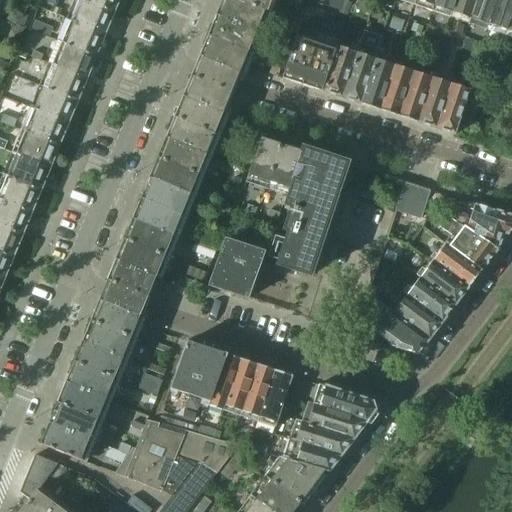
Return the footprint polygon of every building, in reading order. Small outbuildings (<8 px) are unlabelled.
[(113,12),(86,1),(84,0),(74,0),(66,19),(77,23),(104,34),(113,12)] [(117,0),(84,0),(86,1),(113,12),(117,0)] [(265,14),(230,0),(221,0),(214,17),(257,35),(265,14)] [(271,0),(230,0),(265,14),(271,0)] [(285,0),(284,3),(298,9),(302,0),(285,0)] [(335,0),(332,9),(339,11),(342,0),(340,0),(335,0)] [(433,9),(435,0),(415,0),(414,3),(433,9)] [(450,14),(454,0),(435,0),(433,9),(450,14)] [(469,21),(475,0),(454,0),(450,14),(462,18),(469,21)] [(487,27),(495,0),(475,0),(469,21),(476,23),(487,27)] [(505,33),(511,12),(511,0),(495,0),(487,27),(498,30),(505,33)] [(370,14),(372,6),(358,2),(356,10),(370,14)] [(52,6),(49,11),(60,16),(62,10),(52,6)] [(373,10),(370,18),(379,21),(382,13),(373,10)] [(511,12),(505,33),(501,48),(508,50),(511,37),(511,12)] [(214,17),(206,38),(248,55),(257,35),(214,17)] [(392,18),(389,28),(400,32),(403,22),(392,18)] [(104,34),(77,23),(66,19),(57,41),(68,46),(95,57),(104,34)] [(35,21),(31,30),(40,34),(44,25),(35,21)] [(426,37),(440,41),(443,31),(429,27),(426,37)] [(315,43),(295,36),(281,79),(301,86),(315,43)] [(279,37),(277,43),(287,47),(289,41),(279,37)] [(248,55),(206,38),(198,58),(240,75),(248,55)] [(95,57),(68,46),(57,41),(48,64),(59,68),(85,79),(95,57)] [(287,47),(277,43),(275,49),(285,53),(287,47)] [(336,50),(315,43),(301,86),(322,93),(336,50)] [(33,50),(31,57),(41,61),(43,54),(33,50)] [(336,50),(322,93),(342,99),(356,56),(336,50)] [(482,74),(508,81),(509,78),(511,79),(511,68),(511,65),(511,59),(489,52),(488,56),(482,54),(478,68),(483,69),(482,74)] [(356,56),(342,99),(361,105),(375,62),(356,56)] [(240,75),(198,58),(193,69),(190,77),(232,95),(236,86),(240,75)] [(393,68),(375,62),(361,105),(379,111),(393,68)] [(281,66),(270,63),(268,69),(278,73),(281,66)] [(85,79),(59,68),(48,64),(39,86),(50,90),(76,101),(85,79)] [(459,77),(462,67),(456,64),(452,75),(459,77)] [(13,67),(10,74),(17,76),(19,70),(13,67)] [(411,74),(393,68),(379,111),(397,117),(411,74)] [(430,81),(411,74),(397,117),(416,124),(430,81)] [(232,95),(190,77),(185,88),(182,97),(224,115),(229,103),(232,95)] [(449,87),(430,81),(416,124),(434,130),(449,87)] [(76,101),(50,90),(39,86),(30,108),(40,112),(67,123),(76,101)] [(468,93),(449,87),(434,130),(453,136),(468,93)] [(224,115),(182,97),(173,118),(216,136),(224,115)] [(67,123),(40,112),(30,108),(20,130),(31,135),(58,146),(67,123)] [(0,121),(13,128),(16,121),(0,115),(0,121)] [(173,118),(164,139),(207,156),(216,136),(173,118)] [(58,146),(31,135),(20,130),(11,153),(22,157),(49,168),(58,146)] [(256,134),(245,130),(240,145),(251,149),(256,134)] [(281,142),(261,135),(246,179),(266,186),(281,142)] [(164,139),(156,159),(199,177),(207,156),(164,139)] [(302,149),(281,142),(266,186),(287,193),(290,184),(296,164),(302,149)] [(298,186),(290,184),(287,193),(282,206),(290,208),(280,239),(284,240),(276,266),(309,277),(346,164),(302,149),(296,164),(304,167),(298,186)] [(49,168),(22,157),(11,153),(2,175),(13,179),(40,190),(49,168)] [(156,159),(148,179),(190,197),(199,177),(156,159)] [(237,190),(242,176),(244,171),(237,169),(230,188),(237,190)] [(40,190),(13,179),(2,175),(0,179),(0,199),(4,201),(31,212),(40,190)] [(148,179),(139,200),(182,217),(190,197),(148,179)] [(429,191),(405,183),(396,211),(419,219),(429,191)] [(210,198),(208,204),(229,212),(231,207),(210,198)] [(31,212),(4,201),(0,199),(0,225),(22,235),(31,212)] [(139,200),(131,221),(173,238),(182,217),(139,200)] [(511,219),(511,218),(475,206),(466,203),(463,215),(459,213),(456,221),(467,229),(495,250),(501,233),(507,235),(511,227),(511,219)] [(229,212),(208,204),(206,209),(227,217),(229,212)] [(268,222),(273,224),(280,206),(275,204),(268,222)] [(233,214),(231,220),(251,226),(253,220),(233,214)] [(495,250),(467,229),(456,221),(447,215),(438,227),(449,236),(447,237),(452,241),(447,246),(480,271),(495,250)] [(273,226),(254,220),(253,220),(251,226),(271,232),(273,226)] [(131,221),(123,241),(165,258),(173,238),(131,221)] [(22,235),(0,225),(0,251),(13,257),(22,235)] [(194,239),(192,245),(214,254),(216,248),(194,239)] [(165,258),(123,241),(114,261),(157,279),(165,258)] [(230,247),(222,244),(207,287),(246,300),(262,257),(254,255),(256,250),(231,242),(230,247)] [(480,271),(447,246),(444,244),(431,261),(467,288),(480,271)] [(214,254),(192,245),(190,250),(212,259),(214,254)] [(13,257),(0,251),(0,277),(3,279),(13,257)] [(386,251),(383,258),(394,263),(397,255),(386,251)] [(157,279),(114,261),(106,281),(149,298),(157,279)] [(467,288),(431,261),(418,278),(454,305),(467,288)] [(206,274),(184,265),(182,271),(204,280),(206,274)] [(454,305),(418,278),(405,295),(441,322),(454,305)] [(149,298),(106,281),(104,288),(98,301),(141,318),(146,306),(149,298)] [(386,298),(377,292),(373,288),(369,294),(374,298),(376,300),(382,305),(386,298)] [(365,306),(369,294),(363,291),(358,304),(365,306)] [(374,298),(369,294),(365,306),(371,309),(376,300),(374,298)] [(441,322),(405,295),(392,312),(428,339),(441,322)] [(141,318),(98,301),(90,322),(132,339),(141,318)] [(387,308),(381,317),(371,329),(388,343),(388,345),(390,347),(412,354),(418,352),(428,339),(392,312),(387,308)] [(90,322),(81,342),(124,360),(132,339),(90,322)] [(153,340),(150,347),(171,355),(173,349),(153,340)] [(81,342),(73,363),(116,380),(124,360),(81,342)] [(227,356),(186,342),(172,385),(179,388),(177,393),(207,402),(208,398),(213,399),(227,356)] [(227,356),(213,399),(210,408),(223,412),(240,360),(227,356)] [(257,366),(240,360),(223,412),(240,418),(257,366)] [(144,362),(142,367),(164,376),(166,371),(144,362)] [(73,363),(64,383),(107,401),(116,380),(73,363)] [(274,371),(257,366),(240,418),(258,423),(259,418),(274,371)] [(164,376),(142,367),(140,372),(162,382),(164,376)] [(291,377),(274,371),(259,418),(269,421),(268,426),(274,429),(285,398),(290,383),(291,377)] [(64,383),(56,403),(99,421),(107,401),(64,383)] [(295,402),(300,386),(290,383),(285,398),(295,402)] [(372,403),(323,387),(317,408),(364,424),(374,411),(372,403)] [(56,403),(48,424),(91,441),(99,421),(56,403)] [(364,424),(317,408),(313,407),(307,426),(351,441),(364,424)] [(188,411),(185,420),(194,422),(196,413),(188,411)] [(162,417),(160,424),(166,426),(169,419),(162,417)] [(176,421),(169,419),(166,426),(173,429),(176,421)] [(163,489),(187,433),(180,431),(173,429),(166,426),(160,424),(148,421),(135,451),(132,449),(127,456),(121,465),(114,474),(162,493),(163,489)] [(182,423),(176,421),(173,429),(180,431),(182,423)] [(189,425),(182,423),(180,431),(187,433),(189,425)] [(48,424),(39,445),(82,463),(91,441),(48,424)] [(351,441),(307,426),(300,424),(294,443),(338,458),(351,441)] [(196,428),(189,425),(187,433),(194,435),(196,428)] [(217,432),(204,427),(203,430),(200,437),(214,441),(217,432)] [(203,430),(196,428),(194,435),(200,437),(203,430)] [(234,453),(236,448),(214,441),(200,437),(194,435),(187,433),(163,489),(174,497),(185,483),(181,481),(194,463),(201,465),(216,476),(234,453)] [(338,458),(294,443),(288,441),(282,459),(326,474),(338,458)] [(268,447),(251,442),(249,450),(266,455),(268,447)] [(121,444),(117,451),(127,455),(130,448),(121,444)] [(121,465),(127,456),(108,448),(103,457),(121,465)] [(242,458),(246,451),(236,448),(234,453),(237,455),(242,458)] [(242,458),(237,455),(234,458),(241,464),(244,460),(242,458)] [(35,456),(19,493),(29,500),(32,502),(42,489),(52,477),(61,466),(35,456)] [(326,474),(282,459),(279,457),(265,475),(304,504),(326,474)] [(241,464),(234,458),(231,463),(238,468),(241,464)] [(181,481),(185,483),(201,495),(216,476),(201,465),(194,463),(181,481)] [(238,468),(231,463),(228,466),(235,472),(238,468)] [(63,481),(66,473),(67,471),(68,469),(61,466),(52,477),(63,481)] [(235,472),(228,466),(225,470),(233,475),(235,472)] [(233,475),(225,470),(221,475),(229,481),(233,475)] [(68,483),(71,476),(66,473),(63,481),(68,483)] [(297,511),(304,504),(265,475),(251,495),(274,511),(297,511)] [(78,487),(81,480),(76,478),(72,485),(78,487)] [(84,490),(87,482),(81,480),(78,487),(84,490)] [(89,492),(92,484),(87,482),(84,490),(89,492)] [(184,511),(188,511),(201,495),(185,483),(174,497),(171,502),(184,511)] [(72,511),(42,489),(32,502),(29,500),(20,511),(72,511)] [(102,501),(106,496),(98,490),(94,495),(102,501)] [(274,511),(251,495),(237,511),(274,511)] [(106,505),(110,499),(106,496),(102,501),(106,505)] [(211,504),(204,498),(201,503),(208,509),(211,504)] [(114,510),(118,505),(114,501),(110,507),(114,510)] [(184,511),(171,502),(162,511),(184,511)] [(205,511),(208,509),(201,503),(198,507),(203,511),(205,511)]
